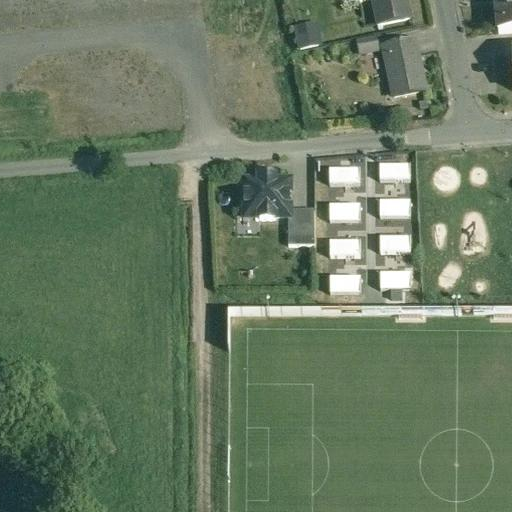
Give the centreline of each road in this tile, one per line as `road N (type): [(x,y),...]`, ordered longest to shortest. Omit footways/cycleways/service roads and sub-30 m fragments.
road 1 (unclassified): [(474,131),(0,171)]
road 2 (residential): [(444,0),(474,131)]
